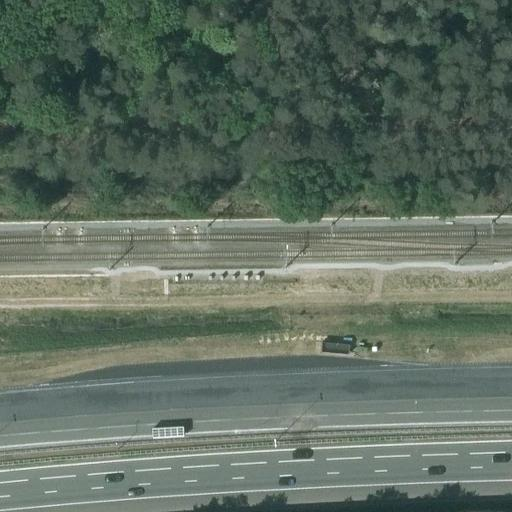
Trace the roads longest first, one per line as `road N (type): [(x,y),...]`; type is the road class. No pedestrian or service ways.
road 1 (motorway): [(0,490),(511,459)]
road 2 (motorway): [(511,402),(0,430)]
road 3 (motorway): [(511,372),(0,399)]
road 4 (track): [(511,169),(0,179)]
road 5 (track): [(276,0),(278,171)]
road 6 (track): [(347,0),(348,171)]
